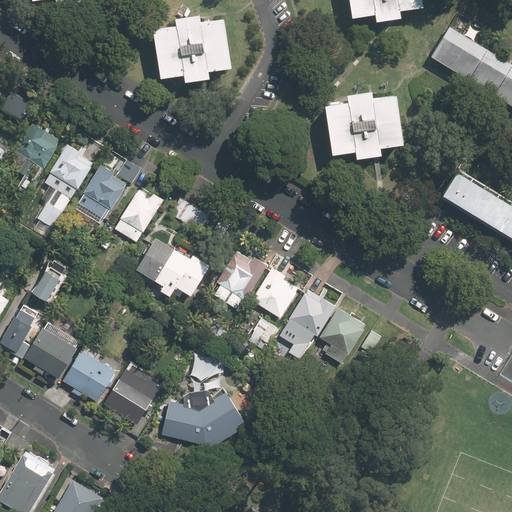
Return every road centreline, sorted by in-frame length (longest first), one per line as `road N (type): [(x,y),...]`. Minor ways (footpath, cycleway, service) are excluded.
road 1 (residential): [(0,33),(501,339)]
road 2 (residential): [(126,468),(0,390)]
